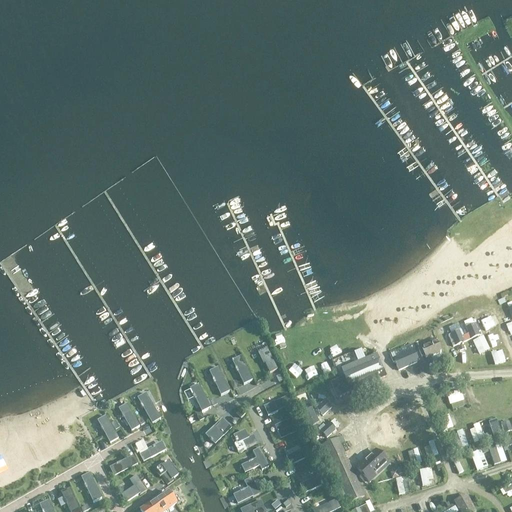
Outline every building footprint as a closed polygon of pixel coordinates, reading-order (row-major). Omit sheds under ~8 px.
[(394,292),(407,282),(402,276),(390,287),(394,292)] [(489,310),(480,314),(484,324),(493,321),(489,310)] [(501,318),(507,328),(511,325),(511,322),(507,315),(501,318)] [(480,336),(475,325),(465,329),(471,340),(480,336)] [(483,331),(488,343),(494,340),(489,329),(483,331)] [(464,343),(459,332),(450,335),(455,347),(464,343)] [(281,342),(287,350),(292,346),(286,339),(281,342)] [(324,344),(329,354),(339,350),(335,339),(324,344)] [(436,340),(420,347),(426,358),(431,356),(431,357),(440,353),(439,352),(441,351),(436,340)] [(399,344),(388,347),(394,364),(416,357),(412,344),(400,347),(399,344)] [(488,347),(490,360),(499,358),(498,346),(488,347)] [(318,349),(311,352),(316,364),(323,362),(318,349)] [(341,380),(331,384),(338,399),(364,386),(366,390),(372,388),(370,384),(386,377),(375,353),(365,358),(361,349),(333,362),(341,380)] [(277,370),(267,350),(260,353),(270,374),(277,370)] [(252,382),(240,357),(232,362),(235,369),(234,369),(237,374),(237,373),(244,386),(252,382)] [(229,393),(218,368),(209,372),(212,379),(212,380),(214,384),(221,397),(229,393)] [(210,409),(198,385),(190,390),(193,397),(192,397),(195,402),(195,401),(202,413),(210,409)] [(446,399),(460,396),(457,385),(443,388),(446,399)] [(440,390),(426,393),(427,403),(441,401),(440,390)] [(312,400),(318,410),(330,404),(324,393),(312,400)] [(161,420),(147,395),(138,400),(141,405),(140,405),(143,409),(152,425),(161,420)] [(293,405),(289,396),(264,408),(268,417),(277,413),(277,412),(293,405)] [(310,401),(303,403),(310,420),(316,418),(310,401)] [(140,428),(128,406),(119,410),(122,416),(121,416),(124,420),(124,419),(132,432),(140,428)] [(241,419),(246,414),(242,410),(237,415),(241,419)] [(448,422),(447,411),(435,412),(436,423),(448,422)] [(321,432),(338,423),(333,413),(316,423),(321,432)] [(118,439),(106,417),(98,422),(101,427),(100,428),(102,431),(103,431),(110,444),(118,439)] [(296,417),(275,426),(280,439),(301,430),(296,417)] [(471,436),(482,431),(477,418),(466,422),(471,436)] [(222,420),(205,436),(214,446),(231,429),(222,420)] [(449,428),(454,445),(465,442),(460,425),(449,428)] [(238,444),(234,446),(238,453),(257,444),(253,436),(248,439),(245,432),(235,437),(236,440),(235,441),(236,443),(237,442),(238,444)] [(431,452),(436,451),(430,435),(425,437),(431,452)] [(343,508),(349,505),(364,498),(337,439),(322,446),(322,447),(317,449),(343,508)] [(507,454),(511,452),(511,439),(503,442),(507,454)] [(493,441),(485,444),(490,460),(497,458),(493,441)] [(143,442),(135,447),(143,463),(166,452),(161,443),(147,451),(143,442)] [(408,445),(410,449),(404,451),(408,462),(419,458),(414,443),(408,445)] [(230,445),(222,449),(227,460),(236,455),(230,445)] [(473,466),(484,462),(478,445),(467,448),(473,466)] [(313,454),(309,446),(286,457),(290,465),(313,454)] [(256,460),(241,467),(245,475),(260,467),(262,472),(269,468),(260,449),(252,453),(256,460)] [(376,452),(368,460),(357,470),(359,473),(369,483),(388,465),(376,452)] [(461,453),(451,456),(454,468),(464,466),(461,453)] [(115,477),(137,466),(133,458),(121,464),(121,463),(116,465),(116,466),(112,469),(115,477)] [(428,462),(416,464),(418,479),(430,477),(428,462)] [(162,466),(156,470),(167,486),(173,482),(170,479),(176,474),(168,463),(166,464),(166,463),(164,465),(165,465),(163,467),(162,466)] [(264,473),(254,479),(259,488),(270,482),(264,473)] [(101,500),(90,476),(82,479),(85,485),(84,485),(86,490),(87,489),(94,503),(101,500)] [(323,476),(301,486),(304,493),(326,483),(323,476)] [(123,496),(128,503),(140,495),(140,496),(147,492),(137,477),(130,481),(135,488),(123,496)] [(259,495),(251,479),(244,483),(248,490),(244,492),(244,491),(240,493),(240,494),(234,497),(238,506),(259,495)] [(272,482),(275,488),(280,485),(277,479),(272,482)] [(264,496),(268,505),(280,499),(276,490),(264,496)] [(79,511),(70,491),(62,495),(65,501),(64,502),(66,506),(67,505),(70,511),(79,511)] [(140,511),(164,511),(176,505),(168,493),(140,511)] [(315,510),(324,505),(319,495),(310,500),(315,510)] [(473,511),(465,496),(454,503),(459,511),(473,511)] [(333,511),(340,509),(336,501),(313,511),(333,511)] [(264,511),(260,502),(241,511),(264,511)] [(275,511),(281,506),(278,502),(272,507),(275,511)] [(51,511),(48,503),(40,506),(42,511),(51,511)] [(455,511),(451,503),(432,510),(432,511),(455,511)]
